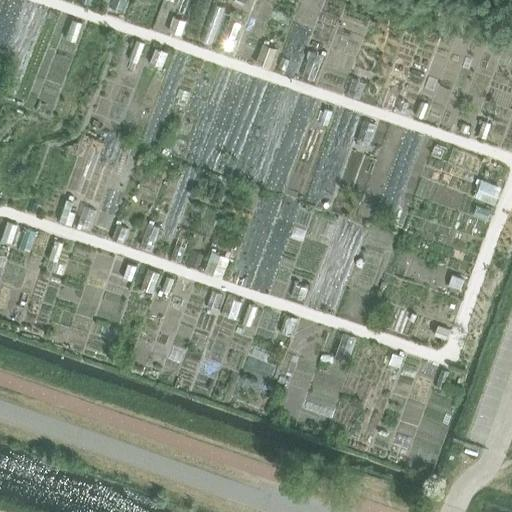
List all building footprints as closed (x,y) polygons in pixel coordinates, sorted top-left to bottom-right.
[(115,0),(112,11),(121,14),(126,1),(122,0),(115,0)] [(145,26),(152,7),(139,3),(132,21),(145,26)] [(200,40),(212,45),(225,8),(214,4),(200,40)] [(182,36),(187,22),(174,17),(169,31),(182,36)] [(75,42),(82,23),(71,19),(64,38),(75,42)] [(234,52),(243,26),(231,21),(221,47),(234,52)] [(139,62),(145,43),(136,40),(129,59),(139,62)] [(271,69),(278,50),(263,45),(256,64),(271,69)] [(163,67),(169,53),(156,48),(151,63),(163,67)] [(303,77),(315,81),(324,56),(312,52),(303,77)] [(286,70),(290,61),(282,58),(279,67),(286,70)] [(349,94),(363,100),(372,78),(358,72),(349,94)] [(258,96),(262,87),(255,84),(251,94),(258,96)] [(188,103),(191,94),(180,90),(176,99),(188,103)] [(423,119),(430,104),(423,101),(417,116),(423,119)] [(328,126),(333,112),(326,109),(321,123),(328,126)] [(349,135),(356,116),(345,113),(339,131),(349,135)] [(369,146),(377,125),(365,121),(357,142),(369,146)] [(487,139),(492,124),(484,121),(479,136),(487,139)] [(471,127),(463,124),(460,131),(468,134),(471,127)] [(481,180),(475,197),(496,205),(502,187),(481,180)] [(59,222),(72,227),(76,213),(70,211),(73,202),(67,200),(59,222)] [(477,206),(473,215),(488,221),(491,211),(477,206)] [(1,240),(11,244),(18,226),(8,222),(1,240)] [(123,244),(129,229),(119,225),(113,240),(123,244)] [(19,249),(29,252),(36,232),(26,229),(19,249)] [(49,260),(57,262),(63,244),(55,241),(49,260)] [(171,259),(181,263),(186,249),(176,245),(171,259)] [(213,252),(205,273),(223,280),(231,258),(213,252)] [(124,278),(133,281),(138,267),(129,264),(124,278)] [(142,289),(153,293),(160,274),(149,269),(142,289)] [(453,275),(449,285),(462,290),(465,280),(453,275)] [(162,290),(170,293),(175,280),(167,277),(162,290)] [(293,297),(304,301),(308,288),(297,285),(293,297)] [(208,306),(217,310),(223,295),(214,291),(208,306)] [(221,314),(237,320),(243,302),(228,297),(221,314)] [(343,315),(353,319),(359,304),(349,301),(343,315)] [(251,326),(258,308),(251,305),(243,323),(251,326)] [(281,333),(292,337),(299,319),(287,315),(281,333)] [(452,330),(439,325),(436,335),(448,340),(452,330)] [(337,357),(350,361),(357,338),(344,333),(337,357)] [(442,369),(436,386),(444,389),(450,372),(442,369)]
